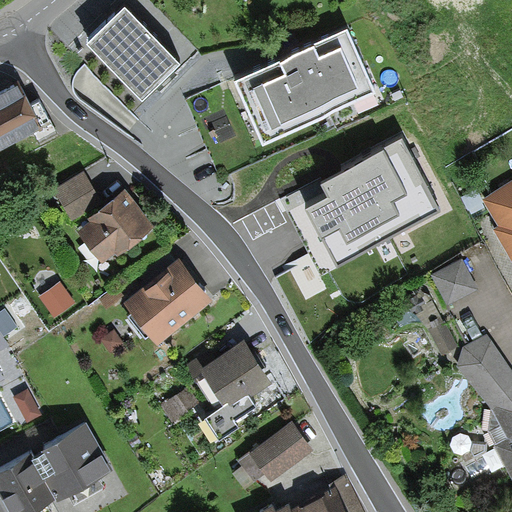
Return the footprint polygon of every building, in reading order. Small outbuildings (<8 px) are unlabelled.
[(182,53),(130,0),(120,0),(85,34),(142,92),(182,53)] [(511,0),(494,0),(500,9),(511,1),(511,0)] [(511,0),(500,9),(511,28),(511,0)] [(377,85),(348,20),(235,70),(263,135),(377,85)] [(39,142),(59,132),(41,96),(32,101),(19,77),(0,86),(0,145),(32,129),(39,142)] [(316,177),(322,189),(298,202),(335,269),(446,210),(402,130),(316,177)] [(55,186),(72,215),(102,197),(85,168),(55,186)] [(511,178),(484,195),(500,221),(494,224),(511,254),(511,178)] [(76,226),(102,260),(117,249),(118,250),(155,222),(125,183),(87,212),(90,215),(76,226)] [(124,296),(158,339),(213,295),(179,252),(124,296)] [(432,272),(448,303),(479,287),(463,255),(432,272)] [(101,297),(107,305),(129,288),(123,280),(101,297)] [(417,312),(425,308),(422,303),(426,301),(423,295),(419,296),(417,293),(410,296),(412,300),(408,302),(412,310),(415,309),(417,312)] [(442,352),(458,344),(445,318),(429,326),(442,352)] [(101,337),(111,350),(125,340),(115,327),(101,337)] [(0,328),(0,348),(10,343),(0,328)] [(511,473),(511,366),(487,331),(465,344),(458,363),(492,406),(489,429),(511,473)] [(204,370),(222,399),(201,412),(216,435),(239,420),(235,414),(258,400),(251,389),(272,376),(245,334),(205,359),(200,352),(185,362),(194,376),(204,370)] [(174,421),(201,402),(189,385),(162,403),(174,421)] [(28,386),(14,393),(27,420),(42,413),(28,386)] [(0,462),(0,483),(15,511),(17,511),(22,509),(23,511),(59,511),(50,496),(56,493),(57,495),(115,464),(87,415),(0,462)] [(266,471),(271,478),(314,447),(292,417),(239,457),(255,479),(266,471)] [(365,511),(346,471),(336,476),(338,480),(353,511),(365,511)] [(353,511),(338,480),(293,503),(290,497),(276,503),(274,499),(258,507),(261,511),(260,511),(353,511)]
